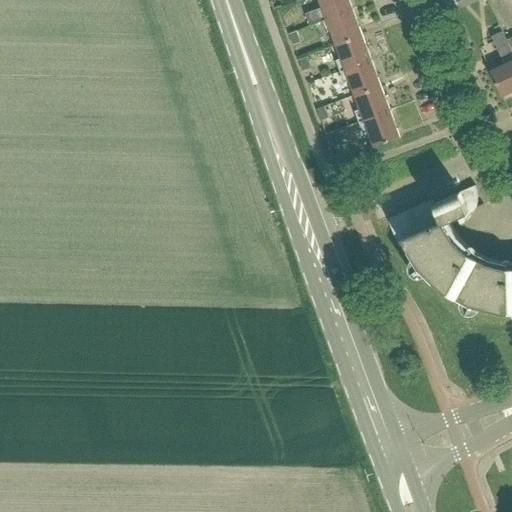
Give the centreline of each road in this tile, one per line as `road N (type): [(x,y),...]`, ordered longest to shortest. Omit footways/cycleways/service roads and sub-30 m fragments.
road 1 (secondary): [(307,222),(393,454)]
road 2 (residential): [(511,213),(494,202),(407,0)]
road 3 (secondary): [(307,222),(225,0)]
road 4 (unclassified): [(511,404),(417,430),(393,454)]
road 5 (unclassified): [(393,454),(426,463),(511,422)]
